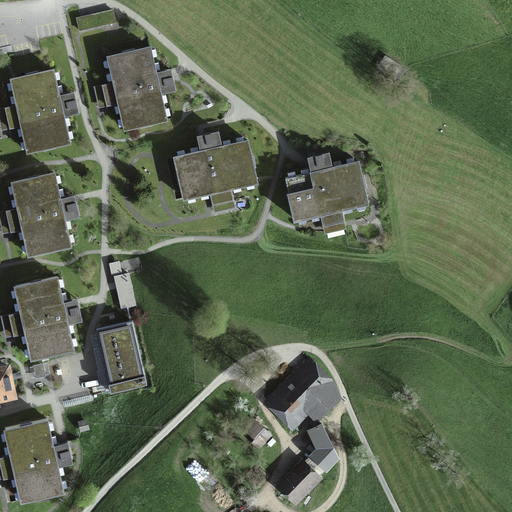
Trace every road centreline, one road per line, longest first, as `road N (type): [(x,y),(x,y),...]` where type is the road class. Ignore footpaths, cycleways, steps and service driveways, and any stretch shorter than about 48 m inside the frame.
road 1 (track): [(314,350),(337,377),(398,511)]
road 2 (track): [(283,511),(268,499),(286,446),(241,361)]
road 3 (track): [(348,404),(335,426),(344,474),(318,511)]
